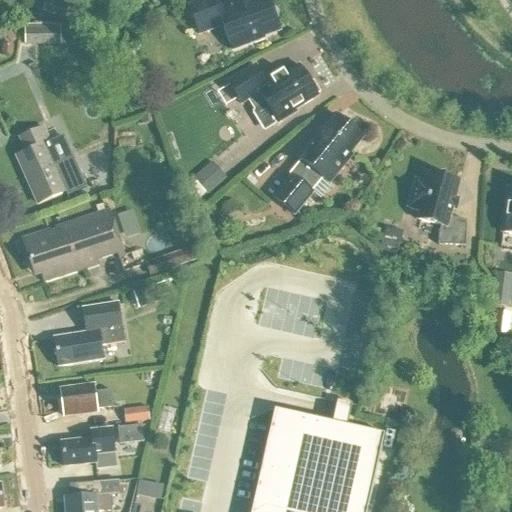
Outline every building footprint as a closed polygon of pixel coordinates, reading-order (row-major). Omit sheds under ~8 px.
[(53,0),(38,0),(35,13),(49,17),(53,0)] [(70,0),(54,0),(49,17),(64,21),(70,0)] [(233,9),(234,11),(223,16),(216,0),(210,0),(188,8),(195,29),(210,23),(213,31),(222,28),(232,53),(253,45),(254,46),(264,42),(263,39),(279,33),(276,24),(277,20),(277,16),(276,13),(274,10),(270,8),(267,0),(264,0),(252,5),(251,2),(233,9)] [(58,29),(26,30),(27,46),(58,45),(58,29)] [(255,68),(227,84),(238,102),(244,98),(254,113),(265,106),(277,126),(296,115),(295,113),(318,99),(316,97),(320,95),(313,83),(310,85),(299,68),(285,77),(283,73),(270,81),(272,85),(267,88),(255,68)] [(349,156),(363,140),(350,130),(350,125),(344,121),(340,121),(336,118),(315,143),(313,141),(297,160),(300,163),(288,178),(290,179),(273,201),(294,218),(313,196),(311,194),(322,181),(328,186),(351,158),(349,156)] [(45,147),(51,145),(44,129),(20,140),(27,154),(17,159),(38,206),(66,194),(45,147)] [(196,181),(209,196),(228,181),(215,166),(196,181)] [(418,222),(441,228),(438,238),(438,247),(465,248),(466,223),(449,219),(459,184),(443,180),(442,175),(433,177),(430,176),(429,180),(427,179),(425,185),(416,183),(409,210),(420,213),(418,222)] [(511,190),(508,190),(502,235),(511,236),(511,190)] [(109,212),(23,240),(33,272),(39,270),(44,284),(124,257),(109,212)] [(197,248),(146,265),(150,278),(201,261),(197,248)] [(511,274),(495,272),(491,304),(507,306),(511,274)] [(156,287),(133,296),(138,311),(161,303),(156,287)] [(83,312),(87,335),(55,340),(59,368),(102,362),(100,348),(124,345),(119,306),(83,312)] [(98,412),(114,410),(111,393),(96,395),(95,388),(60,393),(64,419),(98,414),(98,412)] [(367,511),(385,438),(346,429),(351,407),(337,404),(332,426),(275,413),(252,511),(367,511)] [(123,411),(124,425),(149,422),(147,408),(123,411)] [(121,427),(122,442),(145,440),(144,425),(121,427)] [(95,457),(114,455),(111,431),(91,433),(92,441),(61,445),(64,469),(95,465),(95,457)] [(141,497),(158,498),(158,483),(141,483),(141,497)] [(71,500),(65,501),(66,511),(97,511),(97,507),(101,507),(101,511),(112,511),(111,498),(118,497),(117,484),(70,487),(71,500)]
